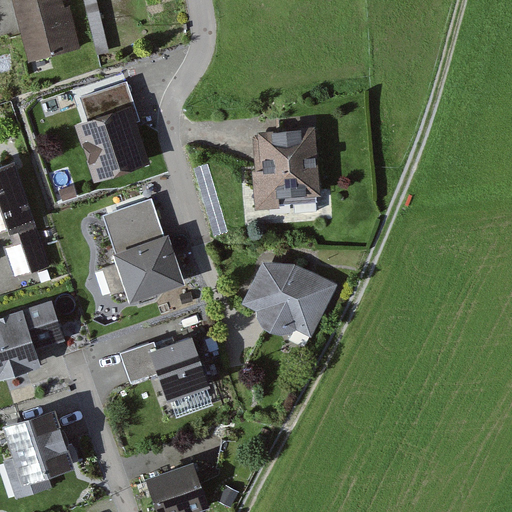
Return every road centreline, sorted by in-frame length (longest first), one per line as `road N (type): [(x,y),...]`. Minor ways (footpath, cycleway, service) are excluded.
road 1 (track): [(247,511),(405,182),(457,0)]
road 2 (residential): [(202,0),(205,40),(170,118),(171,145),(218,281)]
road 3 (residential): [(125,511),(73,368)]
road 4 (residential): [(73,368),(196,320)]
